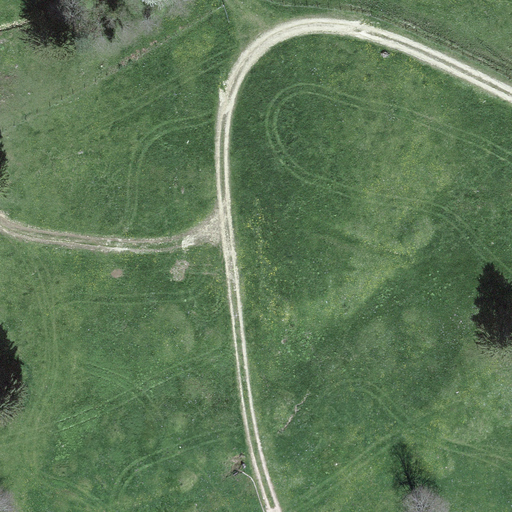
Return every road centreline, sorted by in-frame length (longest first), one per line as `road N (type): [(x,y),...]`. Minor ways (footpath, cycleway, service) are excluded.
road 1 (track): [(511,94),(351,27),(300,26),(245,61),(225,108),(222,170),(249,415),(275,511)]
road 2 (track): [(226,222),(141,245),(76,241),(0,222)]
